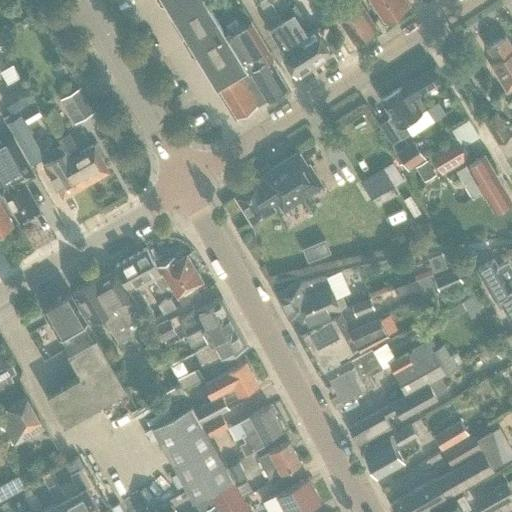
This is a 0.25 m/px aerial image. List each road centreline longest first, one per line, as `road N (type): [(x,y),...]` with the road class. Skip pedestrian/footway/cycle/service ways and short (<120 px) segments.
road 1 (secondary): [(369,511),(184,181)]
road 2 (tertiary): [(184,181),(475,0)]
road 3 (tertiary): [(0,289),(184,181)]
road 4 (secondary): [(184,181),(82,0)]
road 5 (unknown): [(426,30),(511,170)]
